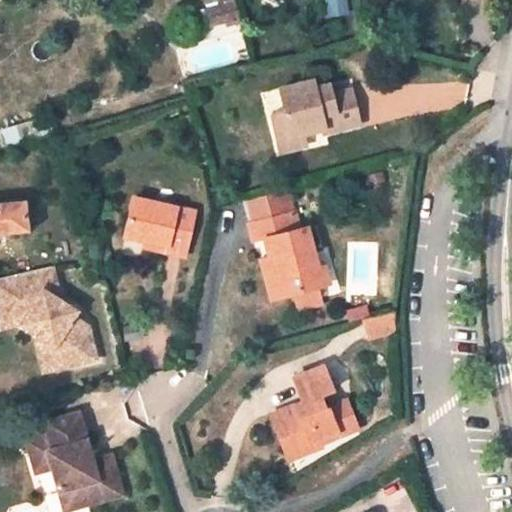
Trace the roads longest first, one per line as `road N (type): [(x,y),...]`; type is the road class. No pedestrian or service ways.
road 1 (tertiary): [(511,369),(504,298),(511,161)]
road 2 (unknown): [(155,352),(193,511)]
